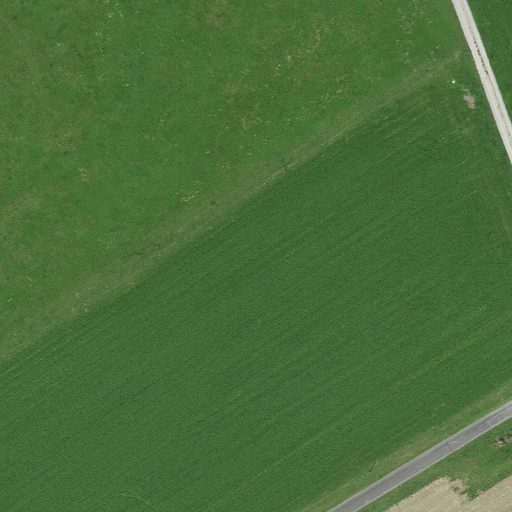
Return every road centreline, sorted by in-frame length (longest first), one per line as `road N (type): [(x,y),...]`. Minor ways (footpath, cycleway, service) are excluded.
road 1 (track): [(511,411),(344,511)]
road 2 (track): [(459,0),(511,143)]
